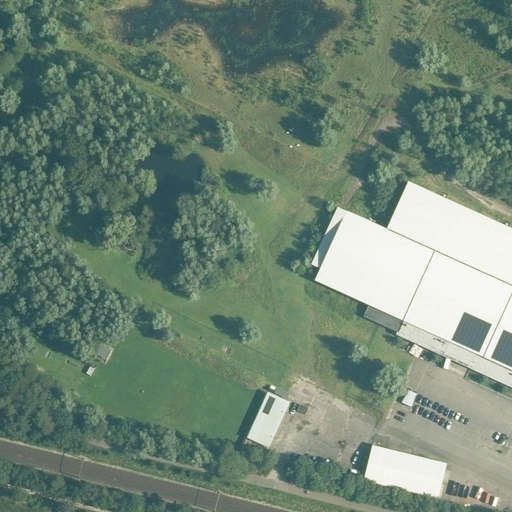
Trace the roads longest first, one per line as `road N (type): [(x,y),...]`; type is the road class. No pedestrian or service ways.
road 1 (residential): [(376,511),(77,436),(0,382)]
road 2 (track): [(159,511),(0,473)]
